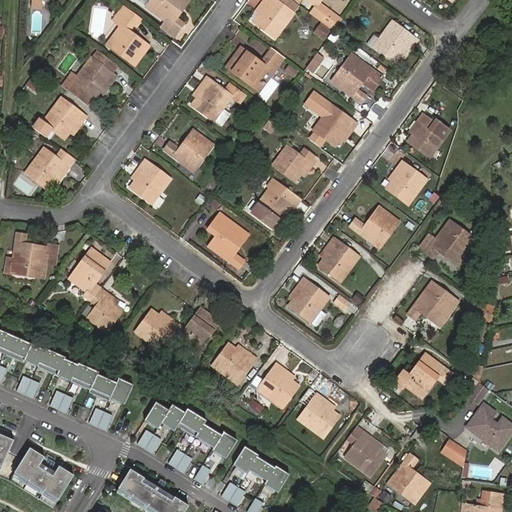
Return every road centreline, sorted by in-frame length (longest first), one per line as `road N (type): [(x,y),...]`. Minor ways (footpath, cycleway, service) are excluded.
road 1 (residential): [(452,36),(254,308)]
road 2 (residential): [(104,203),(97,183),(230,0)]
road 3 (residential): [(408,277),(342,372),(254,308)]
road 4 (residential): [(254,308),(104,203)]
road 5 (residential): [(113,449),(228,511)]
road 6 (residential): [(0,397),(113,449)]
